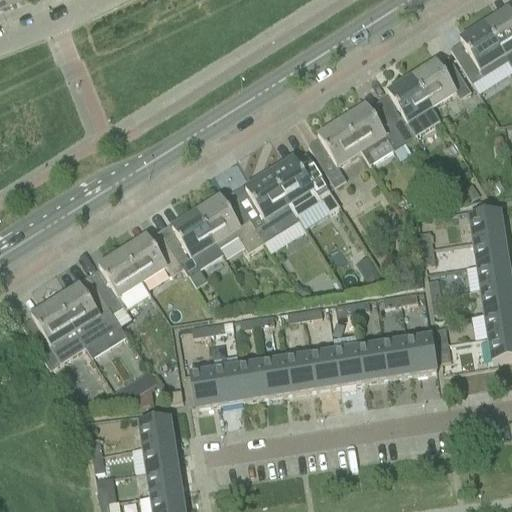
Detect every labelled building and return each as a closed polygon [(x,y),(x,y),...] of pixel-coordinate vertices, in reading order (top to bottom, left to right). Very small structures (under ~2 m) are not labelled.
[(511,21),(509,17),(485,32),(507,68),(511,76),(511,75),(511,21)] [(507,68),(485,32),(460,48),(465,55),(455,62),(451,55),(450,56),(472,90),(507,68)] [(437,69),(412,85),(431,115),(466,93),(448,64),(447,65),(451,71),(442,77),(437,69)] [(378,108),(404,150),(439,127),(431,115),(412,85),(388,100),(393,109),(383,116),(378,108)] [(367,114),(342,129),(361,159),(369,172),(393,157),(392,157),(404,150),(378,108),(377,109),(382,117),(372,123),(367,115),(367,114)] [(361,159),(342,129),(317,145),(321,151),(312,157),(309,152),(308,152),(334,195),(346,187),(337,174),(361,159)] [(294,166),(270,182),(288,212),(297,225),(321,210),(328,221),(339,214),(328,196),(316,178),(306,161),(304,161),(308,168),(299,174),(295,167),(294,166)] [(233,199),(232,200),(263,250),(298,228),(297,225),(288,212),(270,182),(245,197),(249,203),(239,209),(233,199)] [(498,187),(489,192),(494,200),(503,195),(498,187)] [(221,205),(196,221),(219,256),(220,258),(231,252),(232,248),(237,245),(240,243),(242,247),(240,248),(247,260),(263,250),(232,200),(231,200),(237,210),(228,216),(222,206),(221,205)] [(469,225),(473,250),(503,245),(499,220),(469,225)] [(159,238),(159,239),(178,270),(182,277),(186,282),(197,275),(221,260),(220,258),(219,256),(196,221),(172,236),(175,242),(165,248),(159,238)] [(147,244),(123,260),(141,289),(166,274),(167,277),(178,270),(159,239),(158,239),(164,249),(154,255),(147,244)] [(420,241),(423,258),(432,256),(430,239),(420,241)] [(473,250),(477,273),(507,269),(503,245),(473,250)] [(434,252),(434,268),(461,267),(460,251),(434,252)] [(432,256),(423,258),(425,274),(435,273),(432,256)] [(89,282),(89,283),(113,321),(112,321),(120,333),(131,326),(125,316),(149,301),(141,289),(123,260),(98,275),(99,276),(105,285),(95,291),(89,282)] [(477,273),(481,297),(510,292),(507,269),(477,273)] [(373,273),(362,281),(368,291),(380,283),(373,273)] [(81,293),(56,309),(75,338),(85,355),(120,333),(112,321),(113,321),(89,283),(88,283),(94,292),(84,298),(81,293)] [(296,287),(290,291),(303,312),(313,305),(306,294),(299,293),(296,287)] [(428,288),(430,305),(440,304),(437,287),(428,288)] [(481,297),(485,321),(511,316),(511,302),(510,292),(481,297)] [(416,298),(399,301),(400,311),(417,309),(416,298)] [(383,314),(400,311),(399,301),(382,304),(383,314)] [(440,304),(430,305),(433,322),(443,321),(440,304)] [(352,319),(369,316),(368,306),(351,309),(352,319)] [(22,331),(22,332),(32,349),(39,360),(49,376),(59,370),(60,371),(85,355),(75,338),(56,309),(32,324),(32,325),(37,332),(27,338),(22,331)] [(351,309),(334,311),(335,322),(352,319),(351,309)] [(305,327),(321,324),(320,314),(303,316),(305,327)] [(303,316),(286,319),(288,329),(305,327),(303,316)] [(511,316),(485,321),(488,345),(511,341),(511,316)] [(272,321),(255,324),(257,334),(274,331),(272,321)] [(240,337),(257,334),(255,324),(238,326),(240,337)] [(209,342),(226,339),(224,329),(207,331),(209,342)] [(207,331),(190,334),(192,344),(209,342),(207,331)] [(435,336),(438,353),(448,351),(445,335),(435,336)] [(511,341),(488,345),(492,369),(511,366),(511,341)] [(430,344),(406,348),(411,382),(436,378),(430,344)] [(406,348),(382,352),(387,386),(411,382),(406,348)] [(448,351),(438,353),(440,370),(450,368),(448,351)] [(382,352),(358,356),(363,390),(387,386),(382,352)] [(358,356),(334,359),(339,393),(363,390),(358,356)] [(334,359),(310,363),(316,397),(339,393),(334,359)] [(310,363),(287,367),(292,401),(316,397),(310,363)] [(287,367),(263,371),(268,405),(292,401),(287,367)] [(263,371),(239,374),(244,408),(268,405),(263,371)] [(239,374),(215,378),(220,412),(244,408),(239,374)] [(125,389),(134,411),(153,402),(148,392),(154,389),(149,378),(125,389)] [(220,412),(215,378),(190,382),(196,416),(220,412)] [(180,397),(161,399),(169,410),(181,409),(180,397)] [(140,431),(143,456),(173,451),(169,426),(140,431)] [(89,447),(92,464),(101,462),(99,446),(89,447)] [(143,456),(131,457),(135,480),(147,479),(177,475),(173,451),(143,456)] [(101,462),(92,464),(94,481),(104,479),(101,462)] [(147,479),(151,503),(180,499),(177,475),(147,479)] [(96,495),(99,511),(109,510),(106,494),(96,495)] [(151,503),(139,505),(139,511),(182,511),(180,499),(151,503)]
